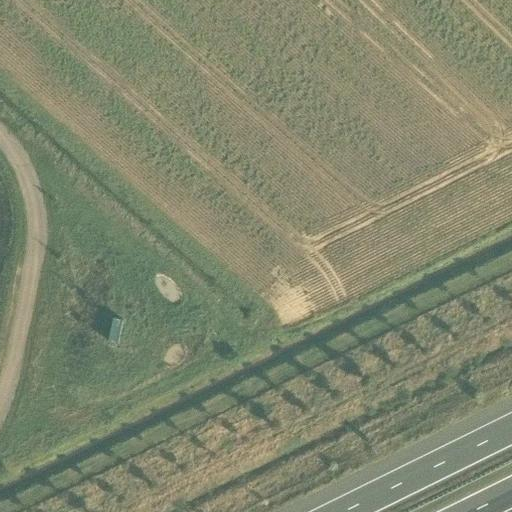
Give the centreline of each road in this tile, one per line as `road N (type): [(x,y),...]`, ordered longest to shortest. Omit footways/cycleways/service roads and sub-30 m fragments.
road 1 (track): [(64,511),(511,290)]
road 2 (unclassified): [(0,134),(31,186),(36,226),(0,403)]
road 3 (motorway): [(511,427),(340,511)]
